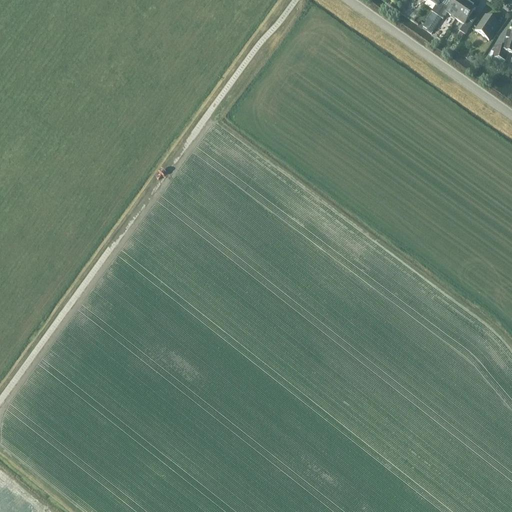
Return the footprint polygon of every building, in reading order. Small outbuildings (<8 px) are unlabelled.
[(432,13),(437,16),(444,6),(439,2),(440,0),(427,0),(436,6),(431,13),(432,13)] [(455,20),(466,3),(464,2),(465,0),(455,0),(449,9),(444,6),(437,16),(433,22),(437,25),(440,20),(440,19),(442,20),(447,14),(455,20)] [(466,3),(455,20),(463,25),(459,32),(460,32),(458,36),(462,39),(464,35),(472,25),(467,22),(475,9),(476,7),(469,3),(468,4),(466,3)] [(437,16),(432,13),(428,19),(433,22),(437,16)] [(488,41),(499,26),(485,16),(475,31),(488,41)] [(496,46),(492,58),(505,62),(507,55),(509,54),(511,54),(511,33),(507,33),(503,48),(496,46)] [(496,46),(502,36),(497,34),(491,44),(496,46)]
